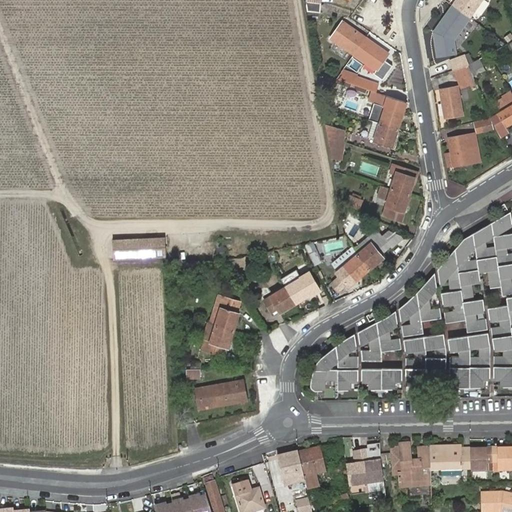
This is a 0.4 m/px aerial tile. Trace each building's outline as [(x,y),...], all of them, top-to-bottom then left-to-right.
[(456,0),(452,6),(470,18),(481,0),(456,0)] [(320,4),(305,3),(307,12),(320,13),(320,4)] [(470,18),(452,6),(434,32),(437,57),(457,54),(454,40),(470,18)] [(354,54),(365,38),(343,22),(331,38),(354,54)] [(388,54),(365,38),(354,54),(376,70),(388,54)] [(450,61),(454,71),(468,66),(464,56),(450,61)] [(351,58),(347,67),(358,72),(362,63),(351,58)] [(468,66),(473,77),(479,75),(479,74),(481,73),(479,69),(483,67),(479,60),(468,66)] [(468,66),(454,71),(457,80),(472,75),(468,66)] [(329,88),(333,80),(324,75),(319,83),(329,88)] [(356,77),(354,85),(372,91),(374,83),(356,77)] [(440,90),(444,118),(462,115),(457,87),(440,90)] [(403,101),(375,92),(372,103),(376,104),(370,120),(380,123),(398,129),(403,112),(403,101)] [(503,99),(496,104),(501,113),(498,115),(504,127),(511,122),(511,95),(510,92),(504,96),(503,99)] [(490,120),(475,123),(477,133),(492,129),(490,120)] [(398,129),(380,123),(374,140),(393,146),(398,129)] [(343,130),(326,125),(328,138),(343,142),(343,130)] [(480,162),(475,134),(449,138),(451,152),(453,166),(480,162)] [(328,138),(331,158),(341,161),(343,153),(343,142),(328,138)] [(451,152),(445,152),(447,167),(453,166),(451,152)] [(397,174),(392,189),(410,195),(415,178),(417,173),(393,166),(391,172),(397,174)] [(448,182),(448,195),(459,195),(459,182),(448,182)] [(389,199),(384,215),(402,221),(410,195),(392,189),(382,186),(379,196),(389,199)] [(350,195),(347,204),(359,209),(362,200),(350,195)] [(511,221),(510,211),(492,222),(493,235),(504,234),(503,228),(511,222),(511,221)] [(471,214),(458,219),(464,233),(477,227),(471,214)] [(475,245),(477,258),(496,256),(495,247),(486,248),(486,240),(493,235),(492,222),(474,232),(475,245)] [(464,238),(454,248),(458,272),(478,268),(477,258),(469,260),(467,251),(475,245),(474,232),(464,238)] [(511,232),(504,234),(493,235),(495,247),(496,256),(497,265),(511,263),(511,252),(507,253),(506,244),(511,243),(511,232)] [(140,237),(115,238),(116,256),(141,255),(140,237)] [(165,237),(140,237),(141,255),(166,254),(165,237)] [(377,239),(358,255),(370,269),(383,258),(381,255),(387,249),(377,239)] [(320,261),(314,243),(307,246),(314,263),(320,261)] [(454,248),(437,269),(439,283),(447,274),(450,291),(460,290),(458,272),(454,248)] [(370,269),(358,255),(338,272),(347,282),(354,277),(356,280),(370,269)] [(478,268),(487,268),(490,288),(501,286),(497,265),(496,256),(477,258),(478,268)] [(511,263),(497,265),(501,286),(502,295),(511,293),(511,282),(511,283),(510,274),(511,273),(511,263)] [(480,279),(478,268),(458,272),(460,290),(462,302),(474,300),(474,298),(471,281),(480,280),(480,279)] [(416,292),(421,320),(441,318),(439,307),(430,308),(428,295),(436,286),(434,272),(416,292)] [(308,274),(286,287),(295,303),(310,294),(308,290),(316,287),(308,274)] [(295,303),(286,287),(265,300),(272,312),(279,309),(280,311),(295,303)] [(462,302),(460,290),(450,291),(440,292),(442,303),(451,302),(452,311),(443,312),(445,322),(464,320),(462,302)] [(416,292),(398,308),(401,320),(409,314),(410,323),(401,325),(403,336),(423,332),(421,320),(416,292)] [(241,303),(221,296),(212,322),(216,325),(234,330),(240,314),(237,313),(241,303)] [(474,300),(462,302),(464,320),(466,332),(487,329),(486,318),(476,320),(475,311),(484,309),(483,299),(474,300)] [(511,326),(507,304),(488,307),(489,318),(498,316),(500,325),(490,327),(492,337),(511,334),(511,326)] [(387,316),(377,321),(381,351),(401,348),(400,337),(391,338),(389,327),(397,322),(395,310),(387,316)] [(357,331),(359,342),(368,338),(369,349),(360,349),(361,360),(382,360),(381,351),(377,321),(357,331)] [(212,322),(210,322),(204,339),(206,339),(202,349),(224,356),(227,346),(229,347),(234,330),(216,325),(212,322)] [(479,355),(469,356),(469,366),(489,366),(489,343),(488,332),(468,335),(468,337),(468,346),(479,345),(479,349),(479,355)] [(336,345),(337,358),(337,367),(358,366),(358,355),(350,355),(348,349),(356,344),(354,333),(346,337),(336,345)] [(423,336),(425,347),(433,346),(434,351),(434,356),(445,356),(445,349),(443,333),(423,336)] [(511,340),(511,334),(492,337),(492,347),(501,346),(502,355),(492,356),(492,366),(511,365),(511,340)] [(448,357),(449,367),(469,366),(469,356),(468,346),(468,337),(468,335),(447,338),(448,349),(458,348),(458,356),(448,357)] [(405,357),(405,367),(425,367),(425,357),(425,352),(423,336),(403,339),(405,350),(414,348),(414,357),(405,357)] [(320,357),(316,362),(329,363),(337,358),(336,345),(320,357)] [(425,367),(425,377),(431,377),(436,377),(436,367),(445,367),(445,356),(434,356),(425,357),(425,367)] [(511,365),(492,366),(492,377),(502,376),(503,386),(508,386),(511,385),(511,365)] [(469,366),(449,367),(449,378),(459,378),(459,387),(464,387),(469,387),(475,387),(480,387),(480,377),(489,377),(489,366),(469,366)] [(425,367),(405,367),(405,379),(414,378),(415,388),(420,388),(425,388),(425,380),(425,377),(425,367)] [(337,368),(337,369),(337,380),(337,385),(337,389),(343,390),(348,389),(348,380),(358,379),(358,369),(337,368)] [(381,368),(361,368),(361,380),(370,379),(371,389),(376,389),(381,389),(381,368)] [(402,368),(381,368),(381,389),(387,388),(392,388),(392,379),(402,379),(402,368)] [(200,369),(187,369),(187,378),(200,378),(200,369)] [(334,380),(337,380),(337,369),(325,369),(313,369),(312,372),(310,381),(310,384),(310,386),(311,388),(313,389),(315,390),(322,390),(322,380),(334,380)] [(244,380),(214,385),(195,388),(199,409),(247,400),(244,380)] [(321,449),(299,453),(304,477),(306,486),(309,489),(318,487),(315,475),(325,473),(321,449)] [(429,450),(430,473),(470,472),(469,452),(469,451),(442,452),(441,449),(429,450)] [(392,454),(393,475),(398,475),(399,479),(398,479),(398,483),(399,483),(399,488),(421,487),(421,481),(430,481),(430,473),(429,450),(417,450),(417,468),(413,468),(413,472),(408,472),(408,468),(408,450),(403,450),(403,453),(399,453),(392,454)] [(511,450),(491,451),(491,464),(497,464),(497,472),(511,471),(511,450)] [(485,464),(491,464),(491,451),(469,452),(470,472),(469,474),(486,473),(485,464)] [(304,477),(299,453),(278,458),(283,482),(304,477)] [(383,482),(381,470),(372,471),(370,456),(355,458),(357,473),(347,474),(349,486),(365,484),(383,482)] [(204,483),(214,511),(223,511),(212,480),(204,483)] [(383,490),(383,482),(365,484),(366,492),(383,490)] [(248,494),(244,483),(233,487),(240,511),(253,511),(264,509),(258,491),(248,494)] [(366,492),(365,484),(349,486),(350,494),(366,492)] [(511,511),(511,495),(502,493),(481,494),(481,511),(511,511)] [(197,496),(189,498),(190,500),(193,511),(211,511),(206,496),(198,498),(197,496)] [(181,500),(173,502),(173,505),(175,511),(193,511),(190,500),(181,503),(181,500)]
